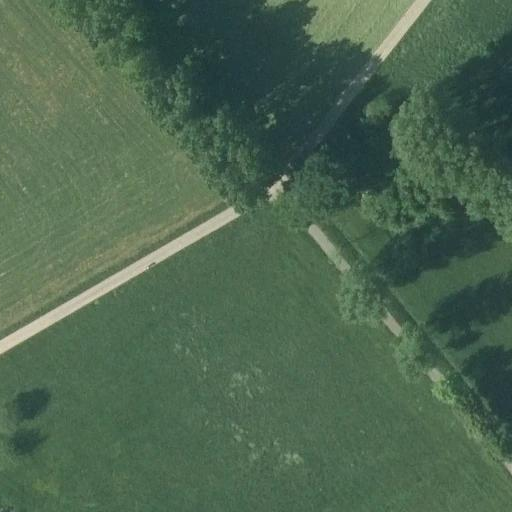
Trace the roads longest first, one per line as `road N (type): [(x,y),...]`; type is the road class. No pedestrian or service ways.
road 1 (track): [(0,348),(278,187),(424,0)]
road 2 (track): [(511,471),(278,187)]
road 3 (track): [(292,168),(141,0)]
road 4 (track): [(511,239),(333,114)]
